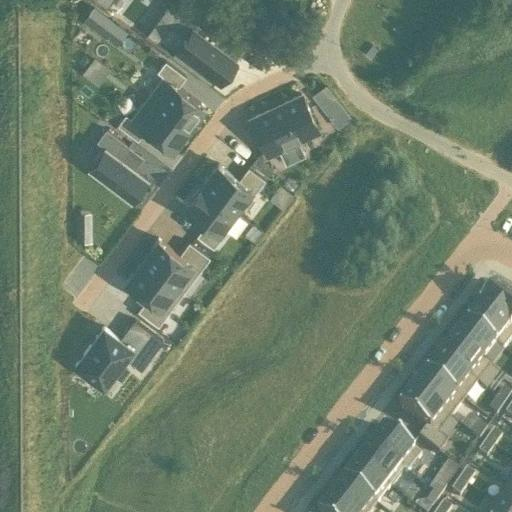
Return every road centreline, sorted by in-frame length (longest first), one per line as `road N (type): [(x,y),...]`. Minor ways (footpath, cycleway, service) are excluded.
road 1 (residential): [(476,235),(270,511)]
road 2 (residential): [(330,60),(228,108),(102,280)]
road 3 (residential): [(511,183),(369,106),(330,60)]
